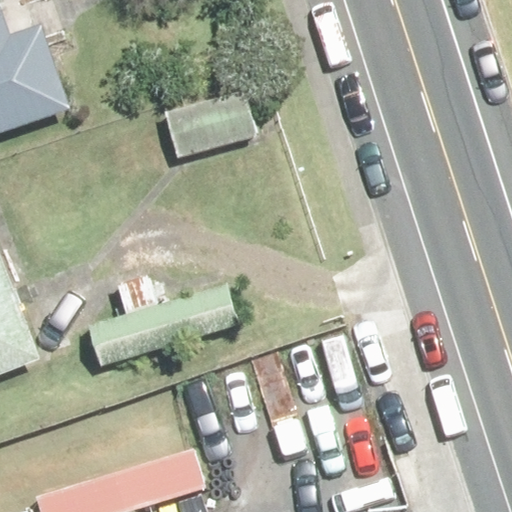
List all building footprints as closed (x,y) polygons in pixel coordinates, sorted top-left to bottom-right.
[(27,37),(14,0),(0,0),(0,137),(84,110),(61,38),(56,26),(27,37)] [(189,149),(191,158),(268,136),(256,91),(178,113),(189,149)] [(0,384),(55,364),(27,283),(0,207),(0,384)] [(112,368),(253,325),(240,285),(176,304),(167,273),(128,285),(138,317),(100,328),(112,368)] [(104,353),(61,364),(68,392),(112,381),(104,353)] [(206,450),(50,497),(54,511),(144,511),(144,509),(217,487),(206,450)]
